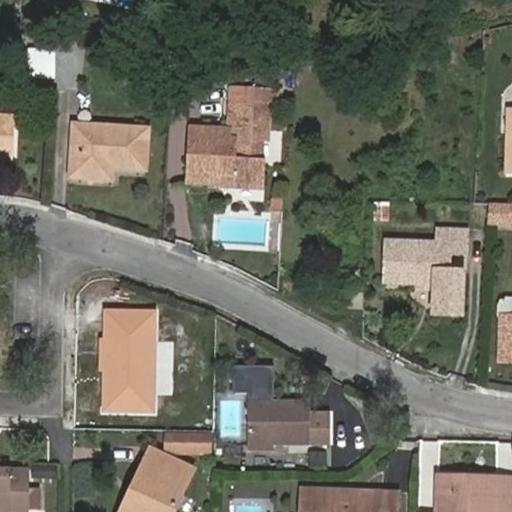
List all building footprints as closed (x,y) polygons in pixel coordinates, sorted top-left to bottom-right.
[(233,88),(232,101),(269,103),(269,90),(233,88)] [(233,185),(264,187),(266,163),(260,163),(261,138),(267,138),(269,103),(232,101),(230,131),(189,128),(186,181),(218,183),(219,172),(233,173),(233,185)] [(0,116),(0,151),(14,152),(16,117),(0,116)] [(71,176),(104,178),(105,167),(146,169),(148,129),(74,124),(71,176)] [(272,211),(283,212),(283,202),(273,201),(272,211)] [(373,220),(389,220),(389,202),(374,202),(373,220)] [(511,224),(511,205),(490,205),(489,224),(511,224)] [(466,254),(466,231),(437,230),(437,251),(423,251),(423,243),(385,242),(384,282),(434,283),(433,314),(462,315),(464,272),(449,271),(450,253),(466,254)] [(346,308),(364,309),(364,293),(347,292),(346,308)] [(504,304),(503,318),(511,318),(511,298),(504,304)] [(112,372),(112,389),(105,389),(104,410),(153,411),(154,339),(154,309),(106,309),(105,371),(112,372)] [(511,318),(503,318),(502,339),(508,339),(507,359),(511,358),(511,318)] [(248,445),(330,444),(330,414),(310,414),(310,401),(248,401),(248,445)] [(325,454),(310,454),(311,468),(326,468),(325,454)] [(132,490),(138,493),(129,511),(172,511),(192,469),(163,456),(156,471),(144,466),(132,490)] [(57,478),(57,467),(34,466),(33,477),(57,478)] [(0,511),(28,511),(28,487),(29,470),(0,469),(0,511)] [(511,511),(511,501),(511,477),(438,476),(436,511),(511,511)] [(28,487),(28,511),(43,511),(43,488),(28,487)] [(301,511),(396,511),(397,496),(303,492),(301,511)]
